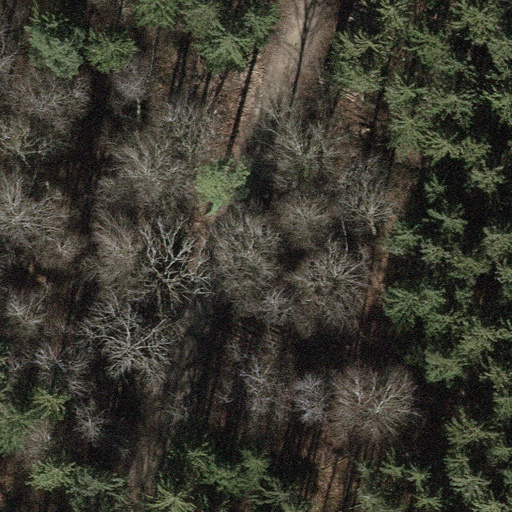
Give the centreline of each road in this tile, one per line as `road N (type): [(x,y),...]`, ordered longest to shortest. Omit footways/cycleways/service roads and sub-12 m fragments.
road 1 (track): [(120,511),(329,0)]
road 2 (track): [(303,0),(318,35),(357,240),(461,511)]
